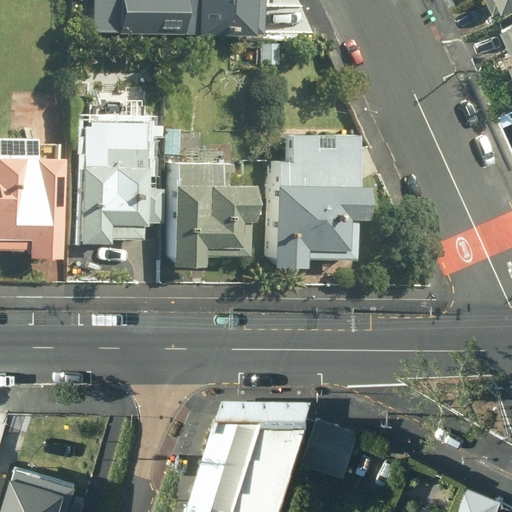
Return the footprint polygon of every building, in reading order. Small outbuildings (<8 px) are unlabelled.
[(183,30),(183,34),(249,34),(248,0),(164,0),(164,7),(147,8),(147,30),(183,30)] [(511,0),(482,0),(489,15),(511,3),(511,0)] [(303,42),(302,15),(265,15),(265,42),(303,42)] [(511,88),(511,17),(498,24),(499,27),(495,29),(510,61),(502,65),(511,88)] [(270,65),(269,43),(252,44),(253,66),(270,65)] [(75,126),(66,126),(66,242),(95,243),(95,226),(99,226),(99,239),(130,239),(130,222),(152,222),(152,188),(130,188),(131,123),(75,122),(75,126)] [(156,124),(139,124),(139,138),(156,139),(156,124)] [(256,175),(252,174),(252,262),(286,263),(287,250),(336,250),(336,209),(341,209),(342,175),(335,175),(336,125),(269,125),(269,152),(256,152),(256,175)] [(158,154),(172,154),(172,129),(158,128),(158,154)] [(11,259),(42,259),(41,145),(17,145),(17,138),(0,137),(0,250),(10,250),(11,259)] [(159,185),(154,185),(155,266),(186,266),(186,255),(232,255),(230,185),(201,185),(201,173),(216,172),(216,163),(158,164),(159,185)] [(97,244),(63,243),(63,278),(97,279),(97,244)] [(224,395),(220,410),(309,409),(313,396),(224,395)] [(277,511),(309,409),(220,410),(188,511),(277,511)] [(344,475),(359,428),(317,415),(302,461),(344,475)] [(4,511),(72,511),(79,488),(16,470),(4,511)] [(457,480),(445,511),(491,511),(498,495),(457,480)] [(426,511),(396,501),(394,508),(391,507),(390,507),(388,511),(426,511)]
